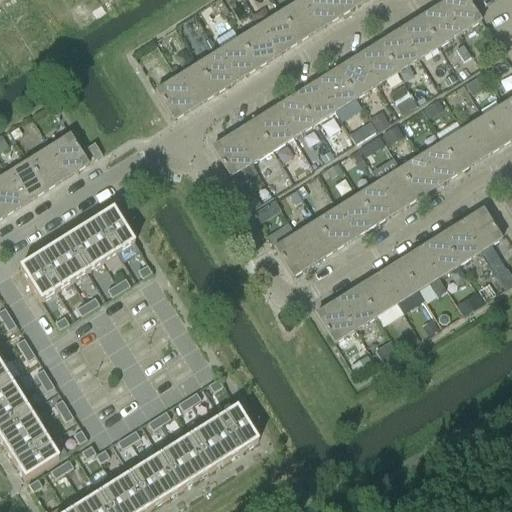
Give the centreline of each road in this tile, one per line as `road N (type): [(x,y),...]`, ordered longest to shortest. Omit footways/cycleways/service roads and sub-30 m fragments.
road 1 (residential): [(177,136),(280,290),(301,297),(429,221),(511,158)]
road 2 (residential): [(420,0),(369,15),(177,136)]
road 3 (residential): [(177,136),(0,248)]
